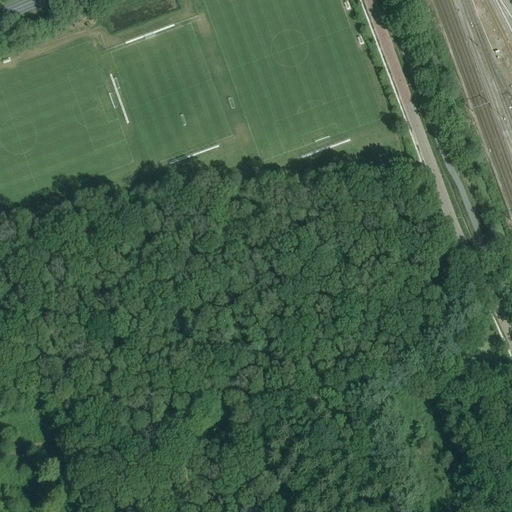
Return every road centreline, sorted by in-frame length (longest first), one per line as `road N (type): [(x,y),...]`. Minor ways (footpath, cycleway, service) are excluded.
road 1 (track): [(0,335),(475,267)]
road 2 (residential): [(511,338),(457,235),(368,0)]
